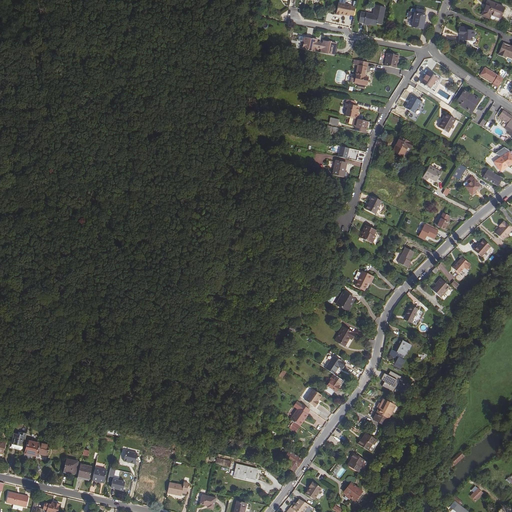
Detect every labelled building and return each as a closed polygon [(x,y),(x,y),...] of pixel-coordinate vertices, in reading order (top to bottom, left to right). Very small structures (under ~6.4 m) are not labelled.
[(504,8),(487,1),(481,15),(489,18),(498,22),(500,19),(504,8)] [(351,5),(339,3),(336,15),(341,16),(342,14),(349,16),(349,14),(354,15),(356,7),(351,6),(351,5)] [(373,13),(361,11),(359,21),(364,22),(364,21),(369,23),(369,24),(376,25),(376,24),(381,25),(386,6),(375,4),(373,13)] [(411,27),(422,29),(425,16),(424,16),(425,11),(416,9),(416,10),(412,9),(411,10),(410,12),(408,13),(408,17),(408,18),(413,19),(411,27)] [(467,28),(459,27),(459,34),(461,34),(460,36),(459,43),(465,43),(465,41),(471,42),(471,38),(472,38),(474,37),(474,32),(473,31),(467,30),(467,28)] [(320,53),(334,56),(336,43),(323,41),(322,43),(317,42),(317,40),(304,37),(301,49),(315,52),(316,48),(321,49),(320,53)] [(511,46),(503,43),(498,55),(505,58),(507,56),(511,58),(511,46)] [(398,56),(387,53),(385,66),(395,68),(396,63),(397,64),(398,56)] [(358,65),(356,76),(352,75),(350,82),(355,82),(354,83),(358,84),(358,87),(364,88),(364,85),(366,85),(368,77),(365,76),(368,62),(354,60),(353,64),(358,65)] [(497,76),(485,68),(480,75),(498,86),(507,72),(501,70),(497,76)] [(430,88),(437,77),(428,72),(421,83),(430,88)] [(472,96),(464,91),(459,100),(462,102),(460,104),(471,112),(474,107),(474,108),(478,101),(476,100),(477,99),(472,95),(472,96)] [(405,108),(414,113),(421,101),(412,96),(405,108)] [(347,108),(345,116),(354,118),(358,119),(359,114),(358,114),(358,110),(355,109),(356,106),(354,106),(355,102),(347,100),(345,107),(347,108)] [(501,113),(503,114),(500,118),(511,126),(511,116),(503,111),(501,113)] [(448,132),(455,119),(446,114),(439,127),(448,132)] [(331,117),(329,124),(337,126),(339,119),(331,117)] [(354,118),(352,125),(356,126),(356,127),(366,129),(367,121),(358,119),(354,118)] [(410,148),(413,144),(400,137),(393,151),(402,156),(407,147),(410,148)] [(340,146),(338,157),(346,159),(349,148),(340,146)] [(509,152),(510,152),(509,150),(504,147),(495,153),(501,157),(508,152),(509,152)] [(511,157),(509,152),(508,152),(501,157),(507,166),(511,163),(511,157)] [(501,157),(494,162),(500,171),(507,166),(501,157)] [(347,163),(336,161),(332,175),(343,177),(347,163)] [(430,166),(423,177),(428,180),(429,178),(436,182),(441,173),(434,168),(437,164),(432,162),(430,166)] [(460,164),(453,176),(459,180),(462,174),(464,175),(467,170),(465,169),(466,168),(460,164)] [(483,178),(497,186),(502,179),(488,170),(483,178)] [(468,180),(470,183),(465,187),(472,195),(476,192),(475,191),(480,186),(472,177),(468,180)] [(380,204),(382,201),(372,196),(366,209),(375,214),(375,213),(379,215),(383,206),(380,204)] [(449,216),(443,213),(438,223),(436,222),(434,225),(444,229),(448,223),(446,222),(449,216)] [(511,229),(511,228),(503,221),(500,225),(501,226),(500,227),(495,233),(503,240),(511,229)] [(434,239),(438,231),(437,231),(438,229),(426,223),(419,237),(424,239),(426,235),(434,239)] [(363,230),(365,231),(361,238),(372,243),(375,236),(374,235),(376,230),(365,225),(363,230)] [(490,246),(483,240),(478,246),(477,245),(473,250),(481,257),(490,246)] [(485,260),(494,250),(490,247),(481,257),(485,260)] [(398,263),(407,268),(409,263),(408,263),(413,252),(405,248),(398,263)] [(453,268),(459,273),(464,268),(466,269),(470,265),(462,257),(453,268)] [(362,272),(355,286),(364,290),(368,283),(369,280),(371,281),(373,277),(362,272)] [(435,284),(437,285),(432,290),(440,297),(450,287),(440,278),(435,284)] [(343,292),(339,299),(340,299),(337,305),(348,311),(352,303),(351,302),(353,298),(343,292)] [(403,319),(411,322),(418,309),(410,306),(403,319)] [(335,340),(345,346),(349,338),(351,339),(354,334),(342,327),(335,340)] [(401,355),(404,356),(408,349),(410,345),(400,339),(394,351),(392,349),(389,355),(394,358),(396,356),(398,357),(395,364),(401,367),(404,360),(400,358),(401,355)] [(345,364),(333,356),(331,360),(325,369),(333,374),(339,366),(342,369),(345,364)] [(380,380),(384,373),(377,370),(374,377),(380,380)] [(388,375),(384,373),(380,380),(384,382),(382,387),(393,392),(401,377),(390,371),(388,375)] [(322,390),(332,396),(339,385),(340,386),(344,381),(333,374),(329,380),(330,381),(327,385),(326,384),(322,390)] [(319,399),(322,395),(312,389),(304,400),(315,407),(318,402),(317,402),(316,401),(318,399),(319,399)] [(383,400),(373,419),(385,426),(395,406),(383,400)] [(290,419),(293,421),(300,426),(303,421),(302,421),(307,414),(310,410),(297,401),(293,406),(297,409),(290,419)] [(295,433),(300,426),(293,421),(293,422),(291,421),(287,427),(289,428),(288,428),(295,433)] [(21,433),(20,435),(14,434),(12,444),(23,446),(26,434),(21,433)] [(377,440),(365,433),(361,440),(360,439),(357,444),(368,451),(372,444),(374,445),(377,440)] [(372,444),(368,451),(371,453),(379,441),(377,440),(374,445),(372,444)] [(32,456),(36,456),(39,443),(27,441),(24,454),(28,455),(27,460),(31,461),(32,456)] [(39,443),(37,454),(47,456),(50,446),(39,443)] [(120,460),(135,464),(138,450),(123,447),(120,460)] [(298,467),(302,460),(289,451),(284,457),(291,461),(287,467),(293,471),(297,466),(298,467)] [(465,456),(460,452),(447,464),(452,468),(465,456)] [(364,460),(353,453),(350,458),(351,458),(347,465),(358,472),(361,467),(360,466),(364,460)] [(215,464),(230,467),(229,470),(234,471),(236,463),(231,461),(232,459),(217,455),(215,464)] [(66,459),(63,471),(75,474),(78,462),(66,459)] [(360,474),(368,462),(364,460),(360,466),(361,467),(358,472),(360,474)] [(80,464),(78,476),(89,479),(92,467),(80,464)] [(234,476),(240,478),(241,473),(246,475),(245,477),(255,480),(258,470),(237,465),(234,476)] [(95,468),(93,478),(104,481),(107,470),(95,468)] [(503,477),(511,483),(511,474),(510,473),(507,472),(506,474),(506,473),(503,477)] [(123,488),(125,482),(115,480),(116,478),(114,477),(113,479),(111,487),(118,489),(118,487),(121,487),(123,488)] [(138,480),(137,487),(151,490),(152,484),(155,484),(156,479),(149,477),(147,482),(138,480)] [(313,498),(320,487),(311,481),(307,486),(308,486),(304,492),(313,498)] [(189,483),(184,482),(183,485),(170,482),(167,493),(181,496),(182,493),(182,492),(186,493),(189,483)] [(351,483),(344,492),(346,494),(351,498),(354,500),(361,491),(351,483)] [(474,493),(480,498),(484,495),(478,489),(474,493)] [(29,497),(9,492),(6,503),(26,507),(29,497)] [(202,495),(199,504),(205,505),(208,506),(208,507),(207,508),(213,509),(215,498),(202,495)] [(300,511),(307,504),(298,498),(293,505),(291,503),(285,511),(287,511),(294,511),(295,511),(300,511)] [(243,511),(246,503),(236,501),(233,511),(243,511)] [(57,511),(59,504),(54,503),(53,504),(51,504),(44,502),(43,509),(46,510),(45,511),(51,511),(52,511),(55,511),(57,511)] [(468,511),(458,503),(456,505),(453,509),(456,511),(468,511)]
